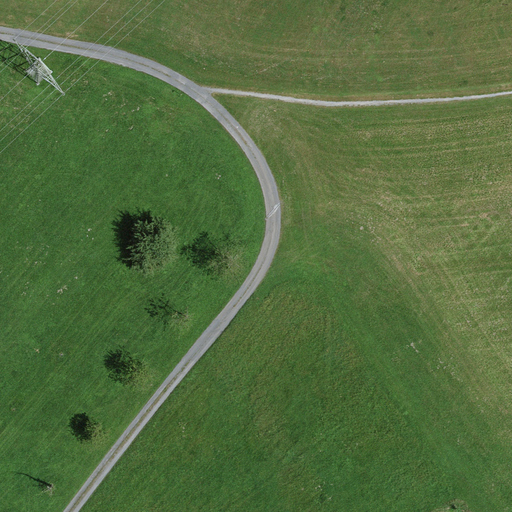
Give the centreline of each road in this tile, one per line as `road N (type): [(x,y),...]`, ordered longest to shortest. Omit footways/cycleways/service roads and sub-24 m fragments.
road 1 (track): [(74,511),(257,277),(271,245),(268,178),(225,117),(192,87)]
road 2 (track): [(0,32),(104,53),(192,87)]
